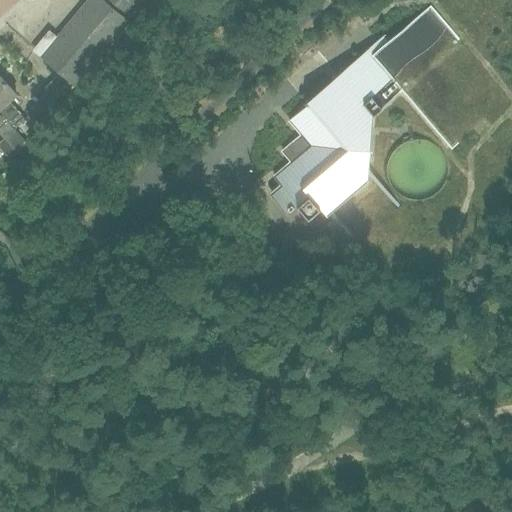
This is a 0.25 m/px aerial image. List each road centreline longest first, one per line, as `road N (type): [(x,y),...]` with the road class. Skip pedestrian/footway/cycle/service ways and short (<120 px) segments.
road 1 (track): [(511,296),(416,272),(386,275),(335,313),(304,321),(148,291),(68,326),(0,381)]
road 2 (track): [(511,406),(371,460),(340,432)]
road 3 (track): [(340,432),(189,511)]
road 4 (track): [(511,325),(370,414)]
